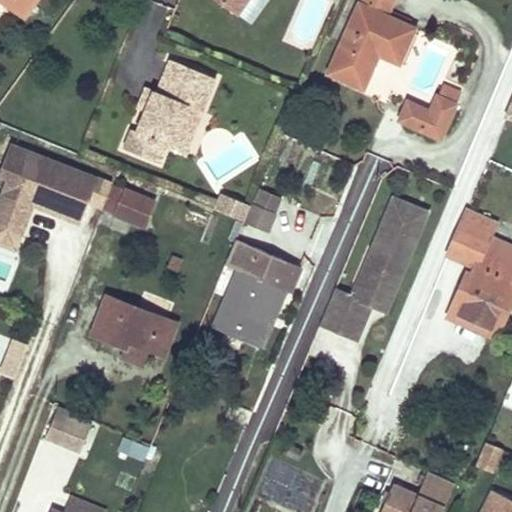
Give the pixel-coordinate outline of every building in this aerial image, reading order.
[(4,0),(26,14),(35,0),(4,0)] [(220,0),(238,13),(247,0),(220,0)] [(393,0),(361,0),(329,73),(363,87),(374,61),(369,60),(373,51),(377,53),(398,61),(413,27),(408,24),(411,18),(389,9),(393,0)] [(123,146),(159,161),(167,144),(171,145),(179,127),(187,130),(195,109),(202,112),(216,78),(170,59),(156,92),(153,90),(145,109),(136,131),(131,128),(123,146)] [(461,90),(442,82),(431,110),(423,128),(441,136),(461,90)] [(145,109),(153,90),(145,87),(137,106),(145,109)] [(431,110),(408,100),(400,119),(423,128),(431,110)] [(202,112),(195,109),(187,130),(179,127),(171,145),(185,151),(202,112)] [(99,177),(11,143),(0,171),(0,174),(8,178),(0,199),(0,225),(22,234),(34,203),(37,195),(50,200),(47,208),(64,215),(66,209),(84,216),(99,177)] [(126,192),(111,185),(102,208),(144,226),(154,200),(128,189),(126,192)] [(50,200),(37,195),(34,203),(47,208),(50,200)] [(241,203),(222,195),(217,209),(235,216),(241,203)] [(429,214),(396,199),(374,250),(381,253),(374,270),(367,267),(354,297),(336,289),(321,324),(341,333),(350,310),(369,318),(373,307),(375,302),(389,308),(394,296),(390,294),(394,283),(399,284),(417,241),(415,241),(418,233),(420,234),(429,214)] [(251,207),(241,203),(235,216),(245,220),(251,207)] [(245,223),(269,233),(278,214),(253,203),(245,223)] [(84,216),(66,209),(64,215),(82,222),(84,216)] [(497,221),(470,209),(451,255),(475,266),(468,284),(463,282),(449,315),(497,337),(511,300),(511,264),(483,252),(497,221)] [(22,234),(0,225),(0,240),(17,247),(22,234)] [(300,267),(237,239),(227,263),(241,269),(217,327),(256,343),(265,324),(280,287),(287,289),(290,290),(300,267)] [(381,253),(374,250),(367,267),(374,270),(381,253)] [(183,260),(173,256),(170,264),(179,268),(183,260)] [(399,284),(394,283),(390,294),(394,296),(399,284)] [(287,289),(280,287),(265,324),(271,327),(287,289)] [(124,347),(126,341),(150,350),(164,355),(176,324),(107,298),(92,335),(124,347)] [(389,308),(375,302),(373,307),(387,313),(389,308)] [(350,310),(341,333),(359,341),(369,318),(350,310)] [(150,350),(126,341),(124,347),(147,356),(150,350)] [(97,410),(62,396),(49,427),(84,441),(97,410)] [(120,440),(117,455),(145,461),(148,445),(120,440)] [(494,473),(503,450),(487,443),(477,465),(494,473)] [(439,511),(452,482),(428,471),(418,495),(394,484),(382,511),(439,511)] [(511,511),(511,499),(493,490),(481,511),(511,511)] [(106,511),(72,497),(65,511),(106,511)]
